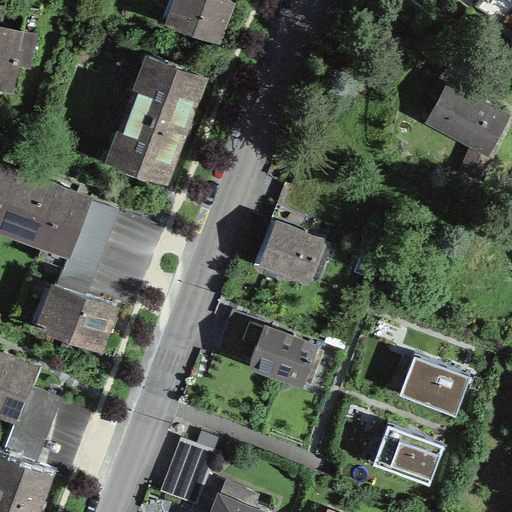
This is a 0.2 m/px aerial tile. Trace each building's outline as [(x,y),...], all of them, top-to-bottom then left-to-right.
[(231,0),(176,0),(169,19),(217,38),(220,32),(231,0)] [(0,79),(13,83),(18,57),(30,59),(36,33),(0,25),(0,79)] [(116,138),(123,141),(117,158),(164,176),(172,157),(166,155),(171,142),(177,144),(180,135),(192,105),(186,103),(191,90),(196,92),(204,73),(156,54),(150,72),(143,69),(116,138)] [(451,60),(450,63),(451,63),(435,93),(440,96),(437,102),(430,115),(492,149),(496,140),(492,138),(506,112),(472,94),(481,77),(453,63),(454,62),(451,60)] [(63,263),(91,274),(117,206),(90,196),(90,195),(71,188),(69,193),(56,188),(58,183),(24,170),(19,168),(17,174),(4,169),(6,163),(0,160),(0,223),(44,240),(68,249),(63,263)] [(276,220),(262,257),(276,262),(308,274),(315,256),(324,259),(331,242),(276,220)] [(116,302),(84,290),(91,274),(63,263),(57,280),(55,279),(39,321),(100,345),(105,331),(116,302)] [(261,317),(232,306),(217,346),(303,378),(317,343),(265,323),(266,319),(261,317)] [(0,402),(17,410),(28,382),(35,363),(0,350),(0,402)] [(470,378),(414,357),(399,396),(456,416),(470,378)] [(59,395),(59,394),(28,382),(17,410),(16,413),(17,413),(2,452),(3,452),(0,459),(0,511),(32,511),(49,470),(33,463),(59,395)] [(444,448),(388,426),(374,464),(430,485),(444,448)] [(216,448),(183,435),(172,464),(204,477),(216,448)] [(265,511),(267,507),(251,501),(250,503),(221,492),(212,511),(265,511)]
